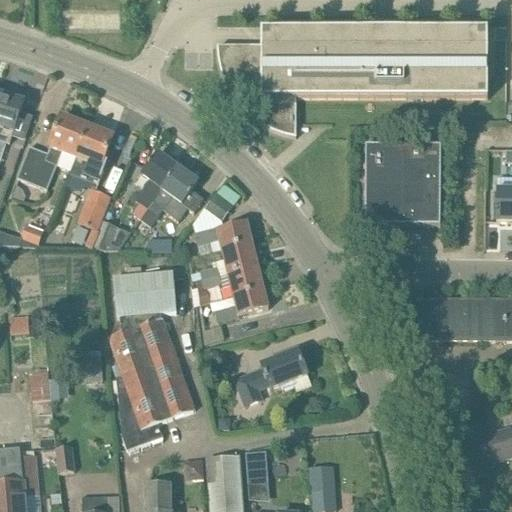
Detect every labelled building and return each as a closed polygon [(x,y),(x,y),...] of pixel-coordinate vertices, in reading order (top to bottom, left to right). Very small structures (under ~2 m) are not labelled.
[(488,40),(262,40),(262,49),(218,49),(218,50),(216,49),(216,53),(217,56),(217,63),(218,68),(220,74),(221,80),(223,85),(226,90),(229,96),(232,102),(236,108),(239,111),(248,121),(257,128),(263,131),(266,133),(271,136),(275,138),(283,141),(294,143),(296,141),(296,121),(299,121),(299,104),(490,104),(490,76),(488,76),(488,40)] [(25,104),(0,96),(0,144),(10,147),(14,134),(16,135),(25,104)] [(88,128),(62,118),(49,149),(51,150),(48,157),(29,150),(18,182),(47,194),(57,169),(70,174),(88,128)] [(68,178),(94,188),(114,139),(88,128),(70,174),(68,178)] [(442,149),(367,148),(366,228),(441,229),(442,149)] [(142,179),(150,184),(136,204),(148,213),(178,172),(158,157),(142,179)] [(163,214),(179,225),(188,212),(194,216),(204,203),(192,194),(198,186),(178,172),(148,213),(141,223),(151,231),(163,214)] [(98,234),(111,201),(90,193),(77,226),(98,234)] [(511,225),(511,193),(497,193),(497,226),(511,225)] [(232,207),(216,196),(204,212),(220,224),(232,207)] [(92,251),(106,257),(113,238),(117,240),(120,233),(116,231),(116,230),(103,225),(92,251)] [(253,247),(248,226),(218,233),(217,231),(196,236),(199,248),(218,243),(221,255),(253,247)] [(38,249),(44,235),(26,228),(21,242),(38,249)] [(0,234),(0,248),(5,249),(9,238),(0,234)] [(160,244),(160,256),(172,256),(172,244),(160,244)] [(223,264),(213,266),(214,271),(217,270),(219,278),(227,276),(258,268),(253,247),(221,255),(223,264)] [(227,276),(232,297),(263,290),(258,268),(227,276)] [(202,282),(219,278),(217,270),(214,271),(200,274),(202,282)] [(108,341),(113,353),(122,379),(116,381),(121,439),(127,455),(164,442),(158,427),(195,414),(163,322),(161,322),(161,318),(176,317),(173,276),(113,281),(117,322),(120,322),(121,336),(108,341)] [(202,282),(204,292),(221,288),(219,278),(202,282)] [(232,297),(235,310),(215,315),(218,326),(239,321),(238,318),(269,311),(263,290),(232,297)] [(0,315),(17,306),(10,294),(0,299),(0,315)] [(208,294),(200,296),(201,308),(211,306),(208,294)] [(405,344),(504,345),(511,304),(446,303),(445,300),(444,299),(441,298),(438,299),(435,300),(435,303),(406,303),(406,316),(401,316),(400,317),(399,320),(399,324),(399,328),(401,331),(405,331),(405,344)] [(28,319),(9,320),(11,338),(29,337),(28,319)] [(263,372),(234,383),(244,409),(262,403),(257,393),(269,389),(271,393),(282,388),(284,393),(295,389),(297,392),(311,387),(307,378),(297,353),(261,367),(263,372)] [(101,360),(85,361),(86,385),(102,385),(101,360)] [(49,375),(30,376),(32,404),(51,403),(50,384),(49,375)] [(59,383),(50,384),(51,403),(60,402),(59,383)] [(221,421),(220,432),(230,432),(230,421),(221,421)] [(511,436),(511,432),(449,449),(445,471),(455,473),(449,507),(472,511),(479,478),(491,480),(494,465),(511,460),(511,436)] [(70,452),(54,453),(57,480),(72,478),(70,452)] [(0,511),(25,511),(25,499),(37,498),(34,459),(20,460),(20,453),(0,455),(0,511)] [(246,455),(247,469),(266,468),(265,453),(246,455)] [(206,463),(209,511),(241,511),(237,460),(206,463)] [(203,484),(202,464),(182,465),(184,486),(203,484)] [(170,511),(170,494),(145,494),(144,511),(170,511)] [(311,496),(311,511),(337,511),(335,494),(311,496)] [(82,511),(107,511),(107,502),(99,503),(82,503),(82,511)]
